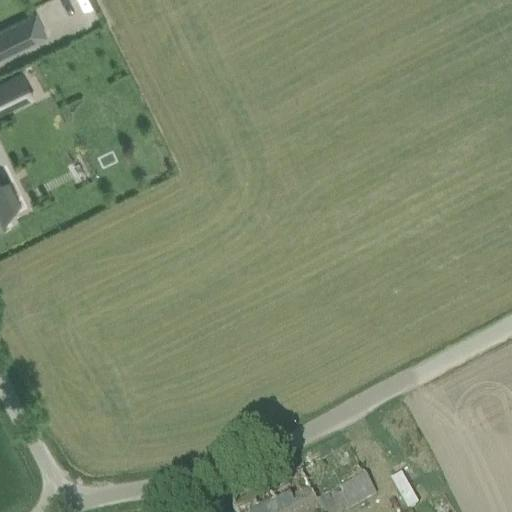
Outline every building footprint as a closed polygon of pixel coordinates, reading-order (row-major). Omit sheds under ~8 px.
[(0,47),(4,56),(47,35),(37,13),(0,30),(0,47)] [(17,76),(0,84),(0,92),(7,107),(28,98),(17,76)] [(0,144),(0,208),(15,201),(0,170),(0,147),(1,147),(0,144)] [(232,509),(233,511),(346,511),(375,497),(347,446),(232,509)] [(399,474),(389,479),(406,510),(416,504),(399,474)]
